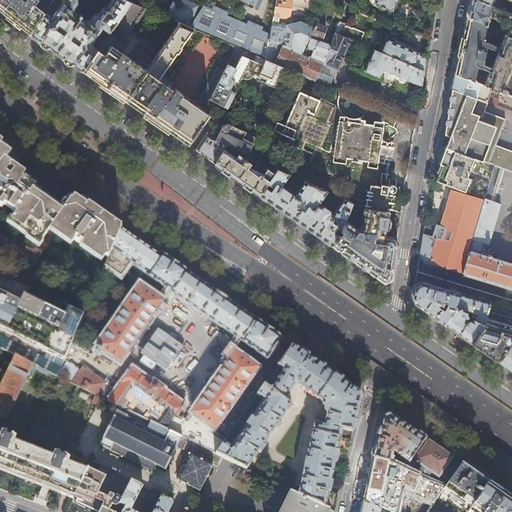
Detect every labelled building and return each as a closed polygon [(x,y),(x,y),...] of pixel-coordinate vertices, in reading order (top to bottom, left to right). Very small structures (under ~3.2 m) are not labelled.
[(0,0),(0,10),(20,26),(29,33),(44,12),(33,3),(35,0),(0,0)] [(63,0),(66,2),(60,11),(58,10),(53,18),(44,12),(29,33),(57,53),(82,71),(97,49),(89,43),(94,35),(92,34),(99,24),(109,31),(111,29),(130,1),(129,1),(126,0),(111,0),(108,6),(103,7),(99,13),(94,14),(91,19),(86,20),(76,13),(75,8),(78,3),(77,0),(63,0)] [(173,3),(169,12),(166,11),(164,15),(165,15),(165,16),(179,23),(190,27),(202,8),(183,0),(181,0),(180,1),(179,0),(175,0),(176,2),(173,3)] [(216,3),(207,0),(202,8),(190,27),(193,29),(229,44),(237,47),(244,50),(265,59),(268,40),(269,34),(261,30),(263,27),(257,24),(248,20),(247,24),(228,15),(229,12),(214,6),(216,3)] [(310,0),(308,0),(274,0),(271,22),(277,22),(277,18),(276,17),(277,15),(285,16),(287,14),(290,4),(306,7),(308,6),(310,1),(310,0)] [(395,2),(395,0),(368,0),(369,1),(370,3),(371,4),(383,10),(384,7),(391,10),(395,2)] [(511,13),(491,5),(479,0),(469,0),(469,5),(466,18),(485,26),(488,18),(487,15),(486,15),(487,10),(488,10),(488,12),(489,15),(494,17),(494,18),(503,22),(504,21),(509,24),(505,33),(511,35),(511,13)] [(146,8),(130,1),(111,29),(109,31),(97,49),(82,71),(105,86),(126,101),(147,70),(113,46),(120,35),(124,38),(146,8)] [(485,26),(466,18),(459,53),(454,73),(492,88),(503,93),(511,96),(511,35),(505,33),(490,27),(490,28),(485,26)] [(285,24),(277,22),(271,22),(269,34),(268,40),(303,54),(305,47),(313,26),(299,21),(285,24)] [(330,87),(349,39),(341,36),(345,25),(338,22),(331,43),(323,63),(311,58),(303,54),(268,40),(265,59),(284,67),(330,87)] [(193,29),(190,27),(179,23),(147,70),(126,101),(137,109),(167,130),(187,144),(210,112),(211,99),(237,47),(229,44),(198,105),(182,94),(182,93),(176,89),(176,90),(159,79),(177,52),(178,53),(182,47),(181,46),(193,29)] [(315,23),(313,26),(305,47),(314,50),(311,58),(323,63),(331,43),(320,39),(325,27),(322,25),(315,23)] [(341,36),(349,39),(359,43),(364,33),(353,28),(352,28),(345,25),(341,36)] [(386,39),(380,52),(424,71),(425,63),(416,59),(417,55),(419,52),(386,39)] [(244,50),(237,47),(211,99),(228,108),(229,106),(233,106),(236,100),(234,95),(240,83),(231,78),(242,55),(244,50)] [(421,86),(424,71),(380,52),(372,49),(363,70),(379,77),(382,69),(418,85),(421,86)] [(275,88),(284,67),(265,59),(244,50),(242,55),(263,65),(258,75),(266,79),(264,83),(275,88)] [(252,76),(254,74),(258,75),(263,65),(242,55),(231,78),(240,83),(243,78),(246,79),(249,79),(250,78),(252,76)] [(492,88),(454,73),(453,81),(451,88),(452,89),(487,102),(497,106),(499,101),(489,97),(492,88)] [(487,102),(452,89),(450,100),(445,130),(453,133),(450,141),(448,140),(445,148),(447,149),(495,165),(495,166),(485,199),(492,201),(501,169),(502,169),(503,168),(511,171),(511,150),(496,145),(482,140),(483,135),(488,137),(491,129),(501,132),(506,119),(484,111),(487,102)] [(392,118),(339,95),(339,96),(338,98),(338,102),(338,105),(339,109),(300,92),(286,126),(278,123),(275,130),(282,134),(279,142),(275,140),(273,145),(276,147),(275,149),(352,182),(350,196),(368,201),(367,207),(389,210),(397,211),(397,205),(396,204),(393,202),(394,195),(395,195),(397,195),(398,193),(398,190),(395,190),(397,185),(398,184),(397,182),(396,181),(395,180),(392,179),(391,186),(389,188),(388,188),(388,186),(383,186),(384,174),(383,174),(384,164),(371,163),(373,148),(377,146),(377,139),(377,135),(378,132),(380,126),(383,121),(389,124),(392,118)] [(511,96),(503,93),(501,96),(504,97),(503,99),(507,101),(506,104),(511,106),(511,96)] [(206,136),(227,146),(229,147),(247,155),(254,137),(245,133),(245,132),(223,122),(217,135),(208,131),(206,136)] [(496,145),(501,132),(491,129),(488,137),(483,135),(482,140),(496,145)] [(215,162),(227,146),(206,136),(198,148),(202,151),(201,153),(207,157),(215,162)] [(0,142),(0,207),(2,204),(14,213),(10,219),(21,227),(22,226),(33,234),(32,235),(40,240),(51,224),(80,244),(81,242),(94,251),(95,250),(108,258),(121,229),(113,224),(91,208),(78,199),(77,201),(70,197),(60,212),(54,207),(31,191),(34,187),(29,184),(6,167),(8,165),(5,163),(1,160),(6,153),(0,148),(0,144),(1,143),(0,142)] [(227,151),(229,147),(227,146),(215,162),(214,163),(242,183),(260,195),(266,187),(268,184),(279,170),(270,166),(264,175),(254,168),(255,166),(238,155),(236,157),(227,151)] [(435,180),(484,199),(485,199),(495,166),(495,165),(447,149),(442,163),(435,180)] [(291,175),(279,170),(268,184),(274,188),(271,191),(266,187),(260,195),(270,202),(296,220),(332,245),(337,239),(339,236),(334,232),(336,228),(341,231),(345,220),(352,204),(344,200),(332,216),(329,214),(329,212),(329,211),(323,207),(321,207),(320,208),(317,205),(327,192),(307,183),(296,197),(282,187),(291,175)] [(439,264),(461,271),(482,199),(451,191),(444,212),(440,226),(425,221),(420,255),(424,261),(429,263),(429,261),(439,264)] [(484,199),(462,273),(511,287),(511,264),(479,254),(483,242),(488,243),(500,204),(492,201),(485,199),(484,199)] [(345,220),(341,231),(339,236),(337,239),(332,245),(358,263),(384,282),(391,279),(395,248),(397,238),(387,237),(386,237),(385,234),(386,229),(388,229),(389,228),(390,219),(390,218),(388,218),(389,210),(367,207),(365,207),(363,211),(364,216),(363,226),(360,229),(357,229),(345,220)] [(147,273),(159,255),(138,241),(121,229),(108,258),(104,267),(121,278),(131,262),(147,273)] [(172,293),(187,272),(161,253),(159,255),(147,273),(146,275),(172,293)] [(187,272),(172,293),(204,316),(266,359),(281,338),(282,338),(255,319),(218,294),(217,293),(187,272)] [(454,308),(459,293),(440,287),(421,281),(415,285),(412,296),(413,300),(415,303),(430,314),(443,323),(454,308)] [(0,328),(64,360),(83,316),(69,309),(65,316),(0,283),(0,328)] [(96,347),(118,362),(160,301),(138,286),(96,347)] [(470,342),(482,324),(488,307),(490,302),(475,297),(459,293),(454,308),(443,323),(457,333),(470,342)] [(511,314),(503,311),(488,307),(482,324),(470,342),(484,351),(494,358),(497,360),(508,344),(509,343),(511,334),(511,314)] [(72,343),(90,355),(97,345),(79,333),(72,343)] [(511,346),(508,344),(497,360),(507,368),(511,371),(511,346)] [(217,454),(221,456),(247,469),(258,454),(259,455),(265,447),(263,446),(274,429),(276,431),(281,423),(279,422),(291,405),(284,400),(292,387),(298,387),(320,401),(325,415),(322,425),(313,422),(298,494),(330,510),(333,511),(334,511),(338,494),(328,492),(331,478),(336,453),(346,455),(350,440),(360,399),(358,391),(342,381),(309,357),(292,345),(277,367),(283,371),(270,390),(264,386),(257,396),(265,402),(232,449),(224,444),(217,454)] [(33,363),(15,354),(10,365),(0,386),(0,416),(6,420),(33,363)] [(194,414),(216,429),(257,368),(236,354),(194,414)] [(60,368),(43,361),(40,367),(57,375),(60,368)] [(98,395),(104,398),(110,388),(82,369),(79,372),(63,361),(60,368),(57,375),(98,395)] [(0,386),(10,365),(5,362),(0,371),(0,370),(0,386)] [(109,401),(150,421),(165,428),(181,406),(130,371),(109,401)] [(175,449),(176,447),(181,436),(165,428),(150,421),(147,426),(115,411),(98,445),(149,471),(148,472),(149,472),(153,465),(165,470),(176,449),(175,449)] [(377,436),(371,458),(387,462),(391,464),(392,458),(393,457),(392,456),(391,456),(392,454),(393,452),(401,458),(399,460),(401,462),(403,460),(407,463),(410,458),(425,438),(405,425),(390,414),(381,417),(377,436)] [(0,467),(46,486),(61,491),(60,494),(73,499),(75,495),(87,468),(85,467),(84,470),(66,462),(68,459),(63,454),(58,452),(52,452),(50,456),(12,442),(13,437),(9,434),(4,431),(0,431),(0,467)] [(181,436),(176,447),(190,454),(177,480),(188,486),(199,491),(212,465),(216,467),(221,456),(217,454),(205,448),(194,443),(181,436)] [(197,437),(194,443),(205,448),(208,442),(197,437)] [(410,458),(407,463),(402,469),(411,474),(445,486),(450,479),(441,473),(452,457),(441,449),(438,447),(428,441),(414,461),(410,458)] [(387,462),(371,458),(369,466),(366,479),(362,502),(385,511),(387,511),(415,511),(384,499),(388,493),(391,485),(389,485),(391,478),(433,495),(426,505),(430,507),(440,493),(445,486),(411,474),(402,469),(391,464),(387,462)] [(461,463),(450,479),(445,486),(440,493),(468,511),(488,482),(478,475),(461,463)] [(99,471),(98,473),(87,468),(75,495),(84,500),(108,511),(114,511),(118,505),(121,497),(113,493),(118,483),(107,477),(108,475),(99,471)] [(121,497),(118,505),(123,507),(120,511),(132,511),(129,510),(132,503),(134,504),(136,501),(134,499),(140,487),(129,481),(121,497)] [(277,486),(267,481),(264,486),(275,491),(277,486)] [(511,499),(507,496),(488,482),(468,511),(467,511),(507,511),(511,505),(511,499)] [(329,511),(330,510),(298,494),(289,490),(278,511),(329,511)] [(167,511),(171,505),(170,502),(159,496),(150,511),(167,511)] [(384,511),(385,511),(362,502),(359,511),(384,511)]
